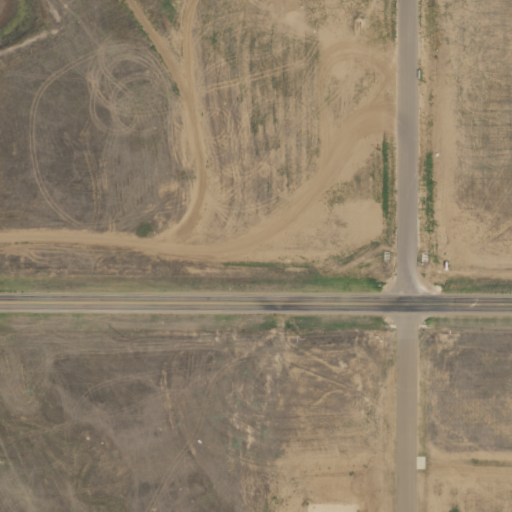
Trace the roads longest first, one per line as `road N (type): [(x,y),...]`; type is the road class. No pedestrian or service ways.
road 1 (secondary): [(0,304),(511,306)]
road 2 (residential): [(406,0),(404,306)]
road 3 (residential): [(401,511),(404,306)]
